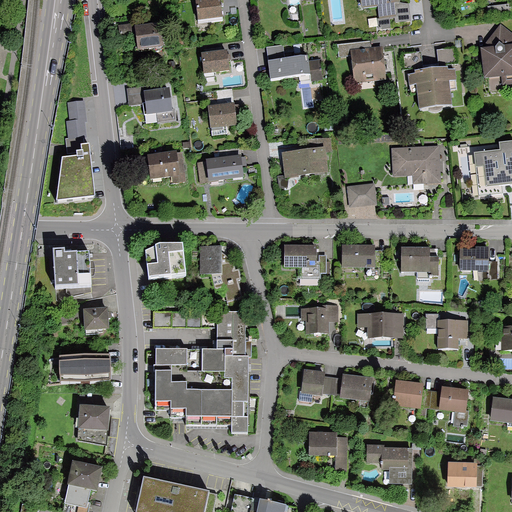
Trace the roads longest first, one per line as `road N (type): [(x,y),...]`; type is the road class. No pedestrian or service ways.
road 1 (primary): [(0,363),(58,0)]
road 2 (residential): [(270,232),(511,234)]
road 3 (residential): [(511,380),(273,353)]
road 4 (residential): [(270,232),(244,0)]
road 5 (residential): [(116,231),(92,0)]
road 6 (residential): [(116,231),(128,325),(126,445)]
road 7 (residential): [(126,445),(258,477)]
road 8 (residential): [(258,477),(386,511)]
road 9 (residential): [(116,231),(245,232)]
road 10 (residential): [(258,477),(273,353)]
road 11 (residential): [(273,353),(245,232)]
